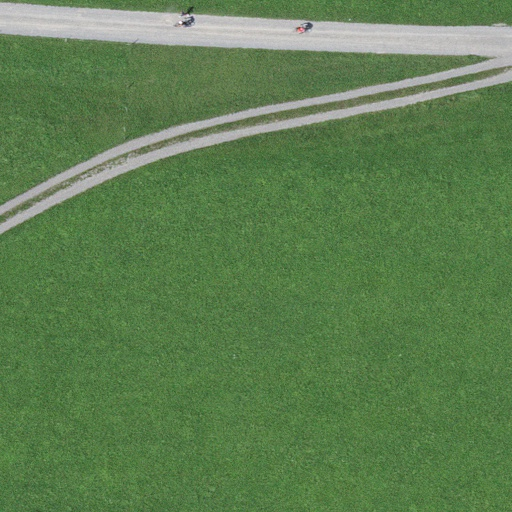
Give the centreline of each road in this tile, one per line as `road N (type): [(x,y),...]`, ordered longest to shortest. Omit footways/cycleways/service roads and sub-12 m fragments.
road 1 (track): [(0,226),(147,145),(511,71)]
road 2 (track): [(0,15),(511,45)]
